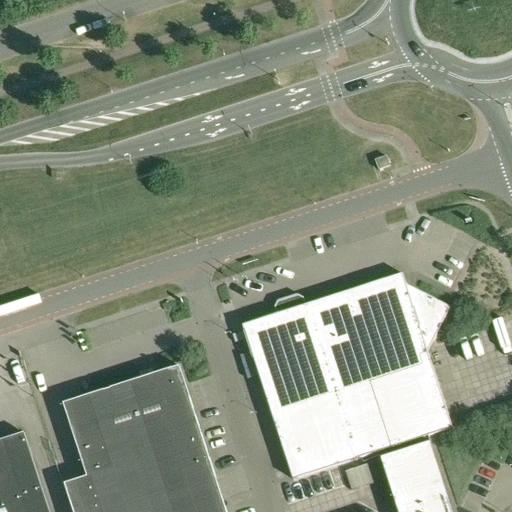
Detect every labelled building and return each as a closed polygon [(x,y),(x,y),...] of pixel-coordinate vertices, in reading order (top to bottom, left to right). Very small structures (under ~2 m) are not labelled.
[(375,161),(379,170),(390,166),(387,157),(375,161)] [(425,345),(432,343),(450,308),(417,291),(408,294),(402,275),(306,307),(303,298),(299,296),(278,302),(275,307),(277,316),(244,326),(247,337),(254,360),(293,480),(355,460),(370,455),(379,452),(398,511),(452,511),(428,436),(452,428),(450,422),(425,345)] [(226,511),(223,500),(180,367),(64,405),(88,478),(66,485),(74,511),(226,511)] [(475,374),(448,384),(454,401),(482,391),(475,374)] [(25,434),(5,441),(0,442),(0,511),(49,511),(30,448),(25,434)]
